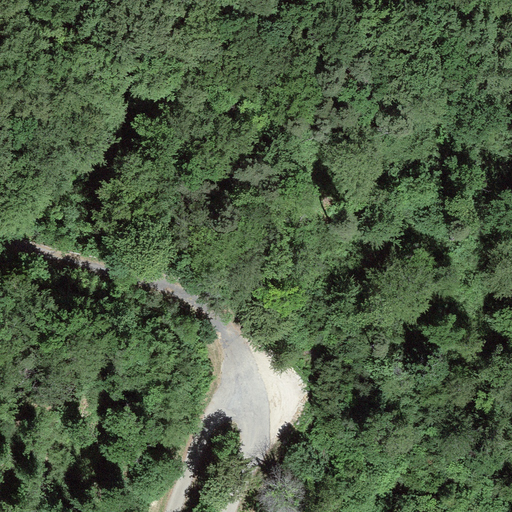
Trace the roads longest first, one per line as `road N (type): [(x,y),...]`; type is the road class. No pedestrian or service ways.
road 1 (unclassified): [(244,378),(221,326),(177,289),(0,243)]
road 2 (unclassified): [(244,378),(208,419),(170,511)]
road 3 (unclassified): [(237,511),(256,429),(244,378)]
